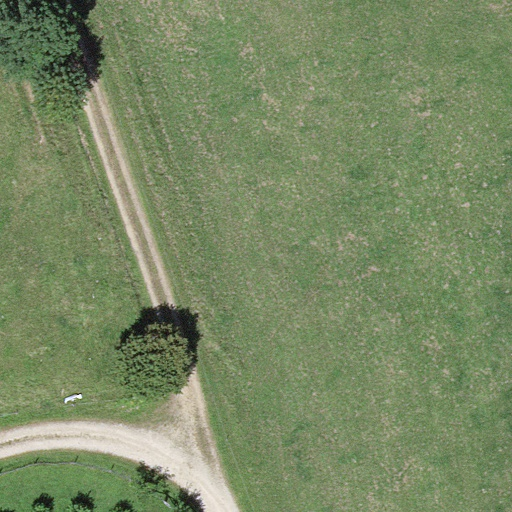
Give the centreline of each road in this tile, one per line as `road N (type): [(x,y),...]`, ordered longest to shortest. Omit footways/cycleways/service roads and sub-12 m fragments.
road 1 (track): [(55,0),(95,105),(186,465),(215,511)]
road 2 (track): [(186,465),(107,440),(0,453)]
